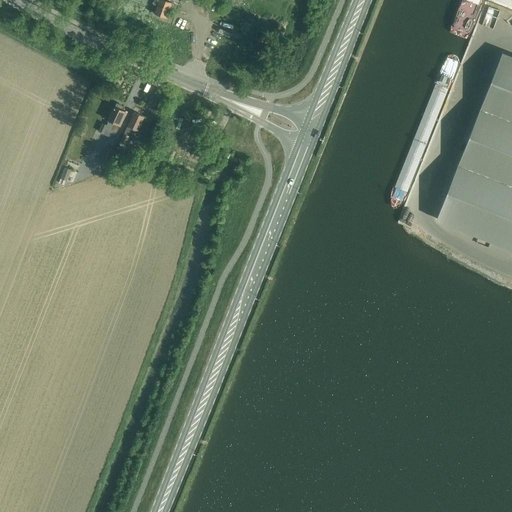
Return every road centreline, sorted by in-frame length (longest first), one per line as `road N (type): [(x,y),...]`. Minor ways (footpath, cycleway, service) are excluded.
road 1 (primary): [(159,511),(304,144)]
road 2 (secondary): [(219,96),(1,0)]
road 3 (primary): [(312,124),(362,0)]
